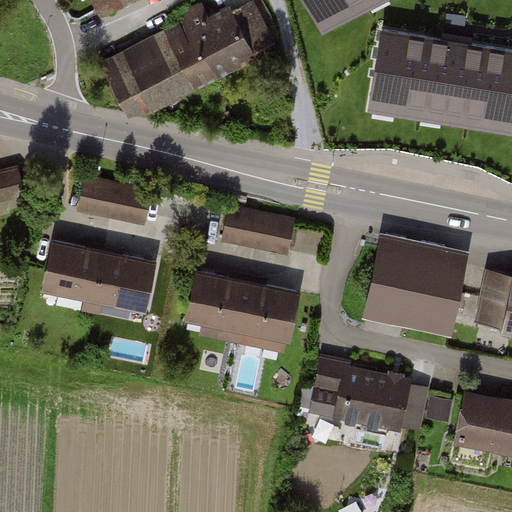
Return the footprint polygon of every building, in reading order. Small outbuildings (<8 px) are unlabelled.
[(93,0),(104,19),(138,0),(93,0)] [(168,28),(104,62),(127,107),(150,105),(254,51),(254,50),(272,40),(251,0),(249,0),(218,16),(214,10),(206,13),(202,6),(185,15),(187,19),(183,21),(188,31),(173,39),(168,28)] [(306,0),(315,18),(349,0),(306,0)] [(511,49),(459,41),(388,30),(378,94),(511,114),(511,49)] [(0,171),(0,206),(32,199),(23,165),(0,171)] [(157,190),(88,176),(81,207),(150,222),(157,190)] [(294,219),(232,206),(226,237),(287,250),(294,219)] [(380,237),(365,308),(452,326),(467,255),(380,237)] [(78,245),(56,240),(47,285),(149,307),(158,262),(124,255),(78,245)] [(511,274),(492,270),(482,322),(510,328),(509,336),(511,336),(511,274)] [(219,274),(202,271),(192,316),(288,337),(298,291),(269,285),(219,274)] [(416,378),(324,359),(313,415),(404,434),(416,378)] [(511,398),(472,391),(461,446),(511,456),(511,398)]
